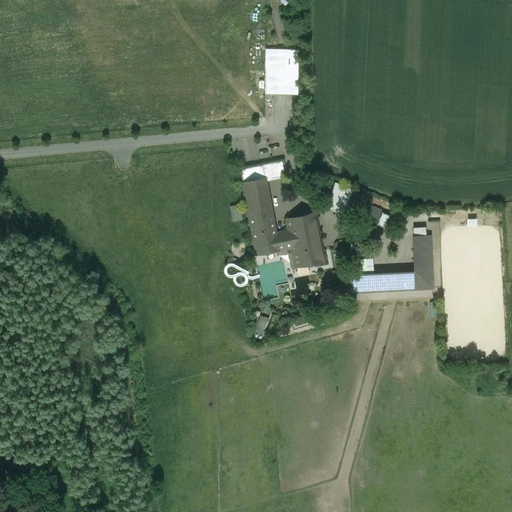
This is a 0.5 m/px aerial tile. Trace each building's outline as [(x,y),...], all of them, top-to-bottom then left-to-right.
[(267,93),(301,93),(301,48),(268,48),(267,93)] [(283,165),(268,168),(268,167),(241,173),(243,183),(265,179),(266,184),(286,180),(283,165)] [(265,179),(243,183),(257,254),(278,250),(278,249),(276,238),(290,235),(287,220),(285,213),(272,216),(266,184),(265,179)] [(382,211),(332,191),(326,207),(376,227),(382,211)] [(314,214),(287,220),(290,235),(292,247),(320,241),(314,214)] [(290,235),(276,238),(278,249),(292,247),(290,235)] [(415,273),(350,276),(351,293),(433,289),(430,236),(413,237),(415,273)] [(292,247),(296,267),(324,262),(320,241),(292,247)] [(267,331),(271,317),(261,314),(258,329),(267,331)]
